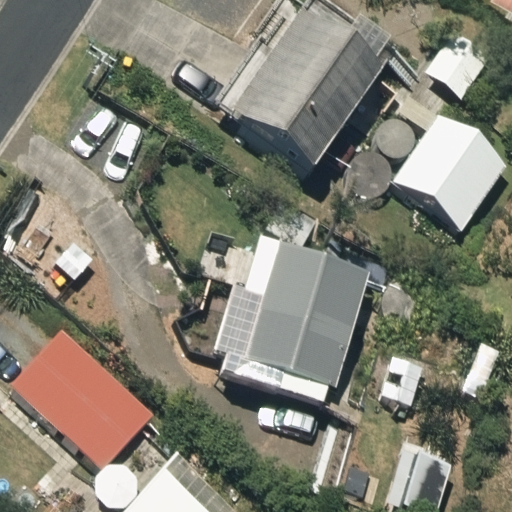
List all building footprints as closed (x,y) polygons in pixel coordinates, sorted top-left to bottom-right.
[(205,113),(293,173),(362,70),(358,68),(379,37),(344,12),(322,44),(274,11),(205,113)] [(457,107),(491,68),(455,35),(420,73),(457,107)] [(424,119),(378,187),(452,237),(498,169),(424,119)] [(261,380),(256,396),(305,410),(309,394),(317,396),(349,279),(236,248),(222,296),(242,302),(224,370),(261,380)] [(55,343),(7,396),(96,475),(144,422),(55,343)] [(209,389),(198,429),(267,447),(277,407),(209,389)] [(67,511),(190,511),(202,498),(132,438),(67,511)]
